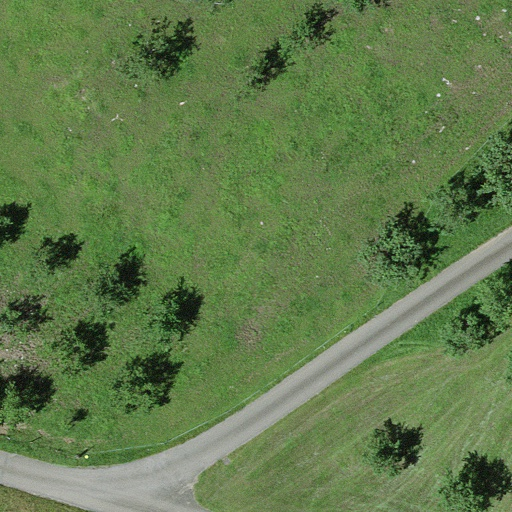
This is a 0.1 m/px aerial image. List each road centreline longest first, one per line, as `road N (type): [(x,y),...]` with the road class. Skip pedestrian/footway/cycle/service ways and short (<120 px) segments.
road 1 (track): [(129,500),(511,251)]
road 2 (track): [(129,500),(0,468)]
